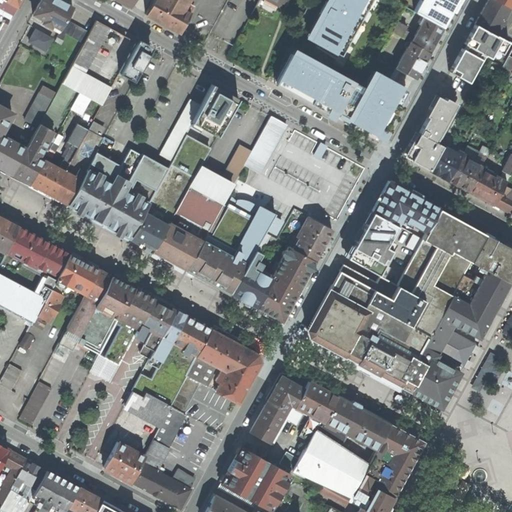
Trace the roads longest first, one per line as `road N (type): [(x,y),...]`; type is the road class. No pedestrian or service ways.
road 1 (residential): [(369,150),(95,0)]
road 2 (residential): [(387,159),(276,364)]
road 3 (residential): [(0,422),(161,511)]
road 4 (residential): [(473,0),(387,159)]
road 5 (residential): [(276,364),(193,511)]
road 6 (residential): [(511,227),(403,168)]
